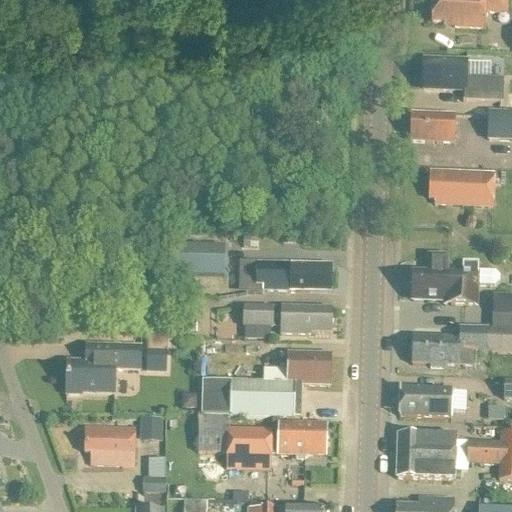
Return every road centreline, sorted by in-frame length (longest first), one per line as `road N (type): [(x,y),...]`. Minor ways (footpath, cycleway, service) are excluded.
road 1 (tertiary): [(369,511),(382,0)]
road 2 (residential): [(56,511),(0,361)]
